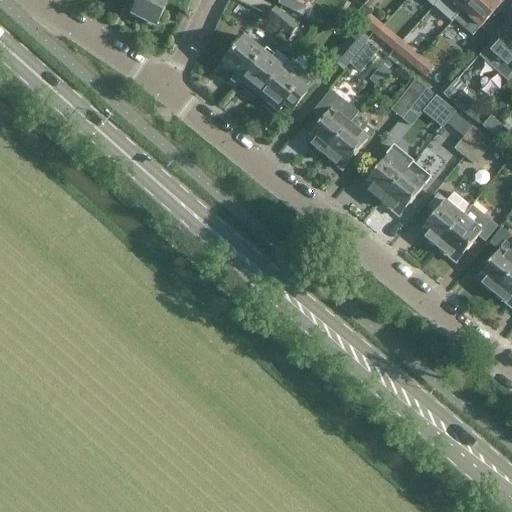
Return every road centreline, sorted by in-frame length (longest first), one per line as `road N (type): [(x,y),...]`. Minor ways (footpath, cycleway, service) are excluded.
road 1 (secondary): [(511,492),(0,41)]
road 2 (residential): [(511,371),(160,92)]
road 3 (residential): [(160,92),(38,0)]
